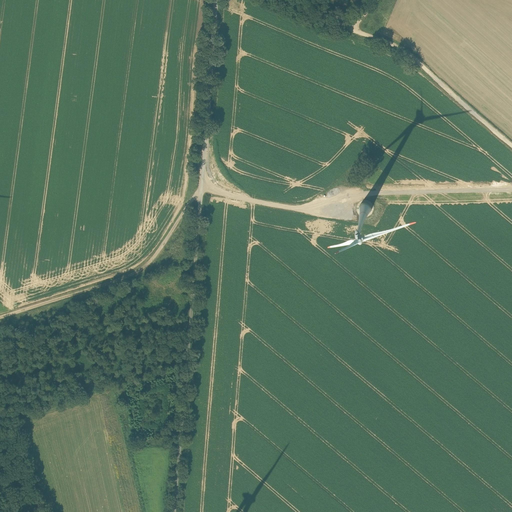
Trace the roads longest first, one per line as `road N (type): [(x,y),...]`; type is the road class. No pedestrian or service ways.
road 1 (unclassified): [(174,511),(216,0)]
road 2 (track): [(201,190),(144,267),(0,318)]
road 3 (track): [(349,28),(400,50),(511,145)]
road 4 (track): [(201,190),(352,218)]
